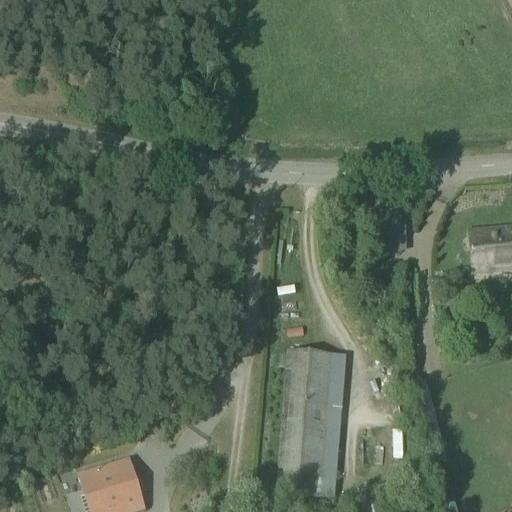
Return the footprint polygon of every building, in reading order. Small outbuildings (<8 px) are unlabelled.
[(411,219),(384,220),(385,256),(412,255),(411,219)] [(511,234),(511,232),(469,236),(472,275),(511,271),(511,234)] [(319,483),(329,358),(287,355),(277,479),(319,483)] [(109,470),(78,480),(87,511),(143,511),(137,492),(139,491),(136,483),(134,484),(128,464),(109,470)] [(72,511),(86,511),(81,494),(69,498),(72,511)] [(184,511),(202,511),(203,494),(185,494),(184,511)] [(282,511),(279,497),(266,500),(269,511),(282,511)]
